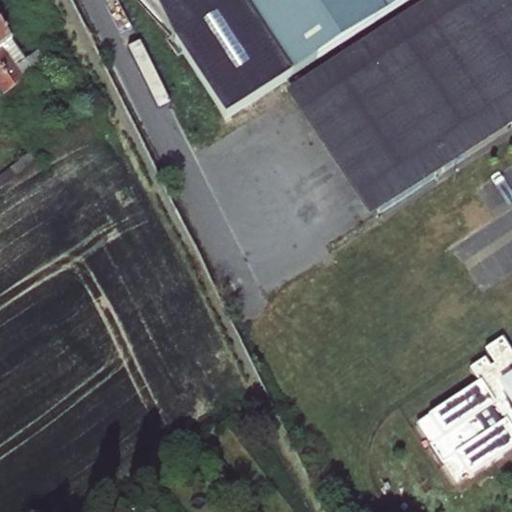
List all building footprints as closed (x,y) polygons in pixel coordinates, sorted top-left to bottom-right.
[(149,0),(170,43),(222,117),(291,75),(405,0),(149,0)] [(367,222),(511,127),(511,0),(428,0),(284,94),(367,222)] [(2,1),(0,2),(0,69),(20,98),(31,91),(18,71),(26,65),(4,33),(17,23),(2,1)] [(0,69),(0,101),(5,98),(10,105),(20,98),(0,69)] [(31,156),(10,171),(15,178),(36,163),(31,156)] [(0,178),(0,188),(15,178),(10,171),(0,178)] [(511,354),(501,338),(483,350),(493,365),(490,367),(484,359),(469,369),(479,383),(415,425),(455,486),(511,449),(511,354)]
